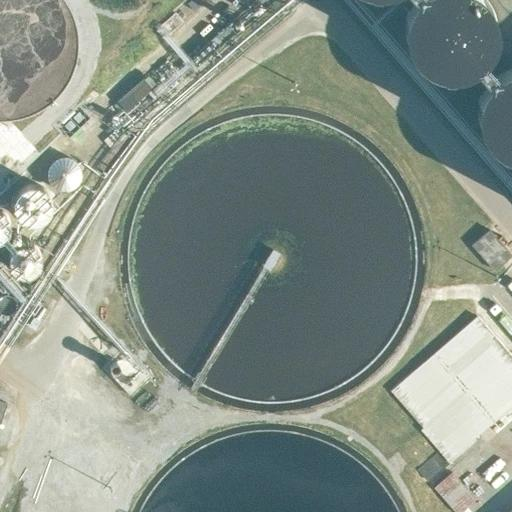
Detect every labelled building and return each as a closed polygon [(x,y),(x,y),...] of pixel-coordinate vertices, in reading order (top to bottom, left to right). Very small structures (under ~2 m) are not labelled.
[(511,64),(494,46),(495,44),(497,36),(498,28),(497,20),(495,13),(492,5),(488,0),(407,0),(416,10),(415,13),(413,20),(412,28),(413,35),(415,43),(418,50),(422,56),(428,61),(434,66),(441,69),(448,71),(456,72),(464,71),(468,70),(488,94),(486,98),(484,105),(484,113),(484,120),(486,128),(489,135),(494,141),(499,146),(505,150),(511,153),(511,64)] [(349,6),(341,14),(369,43),(378,35),(349,6)] [(77,149),(85,156),(98,139),(90,133),(77,149)] [(59,231),(76,231),(77,202),(60,201),(59,231)] [(494,270),(511,255),(489,230),(472,245),(494,270)] [(0,242),(0,271),(13,286),(27,273),(0,242)] [(511,281),(494,300),(511,318),(511,281)] [(390,391),(454,459),(511,405),(511,351),(475,312),(390,391)] [(459,511),(477,494),(452,467),(434,484),(459,511)]
